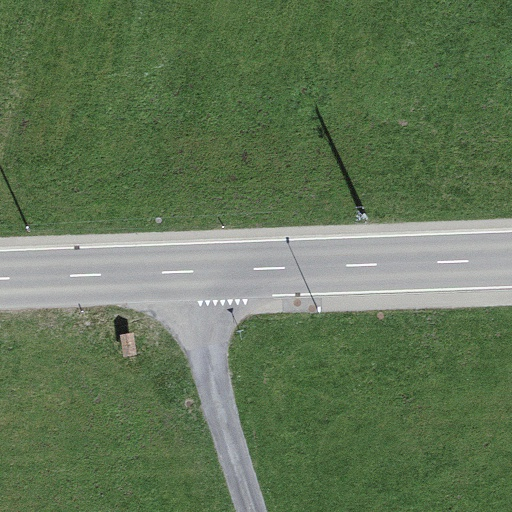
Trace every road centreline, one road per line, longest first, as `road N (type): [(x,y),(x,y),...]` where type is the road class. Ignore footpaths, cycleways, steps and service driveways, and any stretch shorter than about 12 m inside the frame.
road 1 (tertiary): [(0,273),(511,255)]
road 2 (track): [(184,267),(258,511)]
